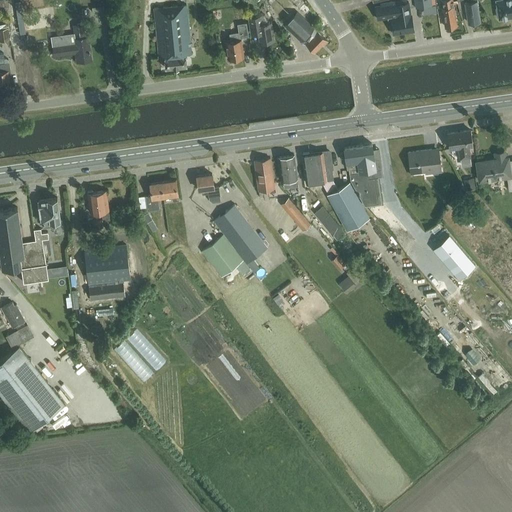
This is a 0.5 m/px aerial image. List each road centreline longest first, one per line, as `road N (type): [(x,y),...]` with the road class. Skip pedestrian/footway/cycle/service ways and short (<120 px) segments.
road 1 (primary): [(0,174),(365,121)]
road 2 (unclassified): [(0,110),(355,59)]
road 3 (unclassified): [(355,59),(511,36)]
road 4 (primary): [(365,121),(511,101)]
